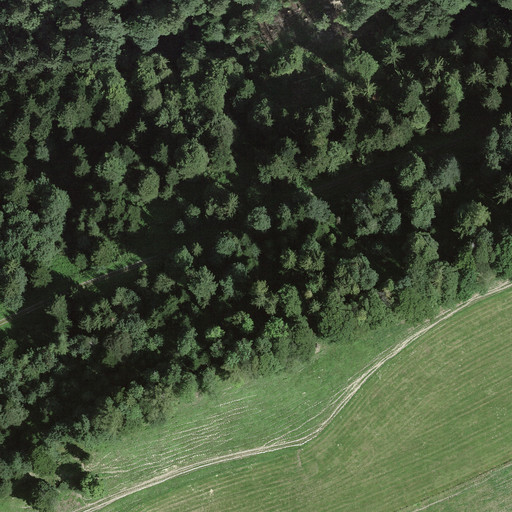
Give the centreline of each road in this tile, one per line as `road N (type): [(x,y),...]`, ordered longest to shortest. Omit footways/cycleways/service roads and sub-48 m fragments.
road 1 (track): [(0,322),(467,141),(511,115)]
road 2 (track): [(0,177),(378,77),(433,50),(460,21),(466,0)]
road 3 (track): [(78,511),(192,467),(314,434),(415,335),(511,280)]
